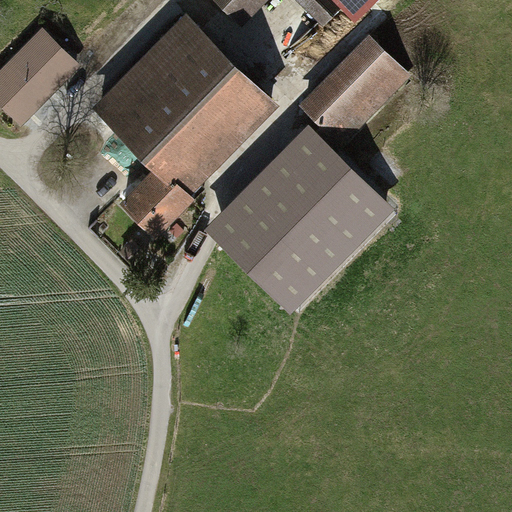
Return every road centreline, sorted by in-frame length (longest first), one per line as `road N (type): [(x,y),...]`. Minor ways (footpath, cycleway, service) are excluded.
road 1 (track): [(14,168),(177,7),(197,6),(285,95),(288,114),(249,154),(166,336)]
road 2 (track): [(143,511),(161,441),(166,336),(138,290),(0,154)]
road 3 (track): [(72,224),(110,182),(116,154),(78,105)]
